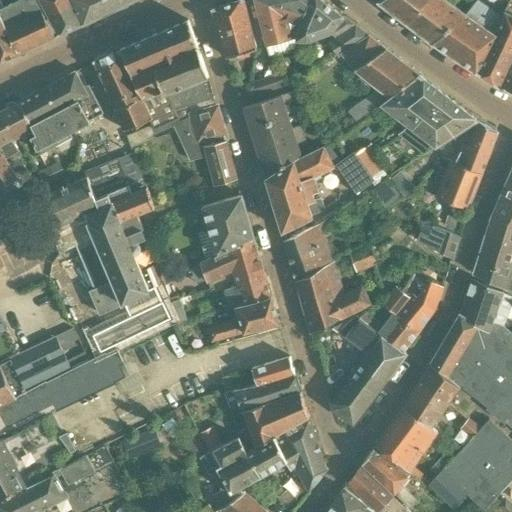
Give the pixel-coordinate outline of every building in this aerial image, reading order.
[(0,0),(0,14),(18,53),(19,54),(37,45),(14,0),(3,6),(0,0)] [(14,0),(37,45),(56,36),(56,35),(55,35),(37,0),(14,0)] [(37,0),(55,35),(56,35),(82,23),(71,0),(37,0)] [(71,0),(82,23),(130,0),(71,0)] [(302,25),(310,0),(254,0),(266,45),(266,46),(268,57),(297,50),(298,41),(299,41),(302,25)] [(319,0),(310,0),(302,25),(299,41),(305,42),(331,33),(343,18),(319,0)] [(379,0),(380,0),(408,22),(428,0),(379,0)] [(466,12),(449,0),(428,0),(408,22),(434,42),(466,12)] [(243,1),(212,10),(220,34),(227,58),(255,49),(249,25),(243,1)] [(494,33),(477,71),(477,72),(500,84),(511,58),(511,14),(503,11),(494,33)] [(494,33),(466,12),(434,42),(477,71),(494,33)] [(0,61),(18,53),(0,14),(0,61)] [(343,18),(331,33),(333,37),(353,24),(343,18)] [(188,21),(120,51),(142,98),(157,91),(160,95),(207,76),(188,21)] [(353,24),(333,37),(334,38),(328,43),(338,58),(341,56),(367,36),(368,36),(355,25),(353,24)] [(386,50),(367,36),(341,56),(354,71),(389,98),(418,76),(386,50)] [(142,98),(120,51),(95,62),(126,130),(148,120),(152,119),(142,98)] [(511,58),(500,84),(511,90),(511,58)] [(284,71),(262,78),(266,92),(289,85),(284,71)] [(59,118),(67,133),(90,121),(89,120),(103,113),(88,85),(84,88),(76,72),(49,86),(52,92),(51,93),(58,107),(56,109),(60,117),(59,118)] [(157,91),(142,98),(152,119),(148,120),(151,126),(152,125),(154,130),(164,126),(172,122),(180,120),(177,110),(213,99),(207,76),(160,95),(157,91)] [(418,76),(389,98),(381,106),(408,127),(447,98),(418,76)] [(262,78),(236,87),(241,101),(266,92),(262,78)] [(52,92),(49,86),(19,102),(37,135),(31,138),(32,139),(31,139),(36,149),(39,155),(70,139),(67,133),(59,118),(60,117),(56,109),(58,107),(51,93),(52,92)] [(250,128),(287,116),(284,105),(293,101),(290,92),(243,107),(250,128)] [(447,98),(408,127),(405,131),(400,135),(424,154),(434,147),(435,148),(451,137),(476,121),(447,98)] [(180,120),(172,122),(176,129),(179,135),(183,134),(192,160),(207,156),(204,146),(225,139),(216,106),(213,99),(177,110),(180,120)] [(1,112),(0,112),(0,146),(22,186),(23,188),(25,194),(26,194),(28,192),(43,186),(39,177),(33,180),(18,157),(22,154),(19,149),(20,148),(15,139),(16,139),(20,145),(31,139),(32,139),(31,138),(37,135),(19,102),(14,104),(11,103),(6,106),(4,110),(1,112)] [(350,111),(357,121),(366,114),(363,109),(354,108),(350,111)] [(291,128),(287,116),(250,128),(266,177),(301,158),(297,146),(306,142),(301,124),(291,128)] [(477,120),(476,121),(451,137),(461,143),(452,160),(481,172),(481,173),(497,131),(477,120)] [(152,126),(126,136),(130,148),(132,147),(156,137),(153,130),(152,126)] [(164,126),(153,130),(156,137),(167,133),(164,126)] [(236,178),(225,139),(204,146),(207,156),(215,185),(236,178)] [(385,165),(370,144),(358,153),(372,173),(385,165)] [(0,197),(3,196),(22,186),(0,146),(0,197)] [(301,158),(266,177),(274,204),(316,183),(313,176),(332,166),(323,147),(301,158)] [(358,153),(354,147),(336,160),(356,190),(375,177),(372,173),(358,153)] [(72,172),(66,175),(54,180),(43,186),(28,192),(37,213),(49,208),(57,227),(62,225),(90,211),(86,203),(107,193),(107,194),(127,185),(118,159),(85,172),(87,176),(76,181),(72,172)] [(481,172),(452,160),(452,161),(450,160),(446,170),(438,167),(433,180),(442,184),(437,198),(467,209),(481,172)] [(59,162),(48,167),(54,180),(66,175),(59,162)] [(37,173),(39,177),(43,186),(54,180),(48,167),(37,173)] [(378,200),(393,186),(386,178),(370,191),(378,200)] [(405,196),(414,188),(407,180),(398,188),(405,196)] [(128,188),(127,185),(107,194),(107,193),(86,203),(90,211),(62,225),(72,246),(81,241),(99,287),(90,291),(99,313),(102,311),(109,326),(128,317),(136,334),(162,323),(148,291),(161,286),(151,263),(140,268),(128,240),(145,233),(141,224),(135,210),(152,203),(144,182),(128,188)] [(511,184),(506,182),(500,197),(511,202),(511,184)] [(316,183),(274,204),(283,230),(319,212),(315,200),(312,192),(319,190),(316,183)] [(241,195),(203,206),(186,211),(188,217),(205,212),(209,229),(197,232),(206,261),(253,238),(241,195)] [(492,214),(492,215),(511,222),(511,202),(500,197),(492,214)] [(306,231),(312,248),(288,257),(295,278),(334,260),(324,230),(340,220),(357,210),(351,201),(335,212),(319,223),(320,225),(306,231)] [(511,222),(492,215),(486,232),(511,240),(511,222)] [(420,230),(417,239),(451,258),(459,235),(460,235),(463,221),(454,218),(454,219),(448,216),(443,229),(433,224),(428,234),(420,230)] [(312,248),(306,231),(283,241),(288,257),(312,248)] [(511,240),(486,232),(481,251),(511,262),(511,240)] [(384,258),(398,245),(386,234),(369,243),(374,259),(384,258)] [(408,236),(398,245),(419,265),(428,254),(408,236)] [(253,238),(206,261),(202,262),(208,281),(207,282),(209,288),(235,278),(233,270),(259,258),(253,238)] [(374,259),(369,243),(347,253),(356,272),(375,265),(374,259)] [(511,262),(481,251),(474,272),(506,286),(505,287),(511,290),(511,277),(509,276),(511,268),(511,262)] [(265,279),(259,258),(233,270),(235,278),(237,286),(265,279)] [(344,293),(334,260),(295,278),(296,281),(310,333),(341,318),(370,303),(362,285),(344,293)] [(404,287),(401,290),(396,286),(382,303),(393,312),(418,331),(433,310),(442,285),(427,277),(414,269),(404,287)] [(472,277),(460,313),(494,335),(511,350),(511,331),(505,326),(493,322),(503,293),(472,277)] [(237,286),(235,278),(209,288),(210,289),(222,284),(229,307),(270,296),(265,279),(237,286)] [(270,296),(229,307),(230,309),(229,309),(233,322),(209,330),(212,341),(244,331),(244,332),(279,322),(270,296)] [(181,306),(168,310),(176,330),(188,326),(181,306)] [(393,312),(378,332),(403,351),(419,331),(418,331),(393,312)] [(435,357),(430,363),(460,386),(487,406),(485,408),(505,424),(506,422),(511,415),(511,350),(494,335),(460,313),(435,357)] [(359,317),(356,320),(352,317),(333,327),(328,334),(351,351),(350,352),(363,361),(360,364),(383,383),(405,354),(402,352),(403,351),(378,332),(359,317)] [(0,366),(55,337),(55,336),(20,353),(6,327),(0,329),(0,366)] [(78,338),(72,328),(55,336),(55,337),(60,347),(78,338)] [(55,337),(0,366),(0,406),(105,354),(105,352),(89,360),(71,369),(55,337)] [(117,348),(105,354),(0,406),(0,439),(45,420),(120,384),(118,380),(129,375),(117,348)] [(67,361),(71,369),(89,360),(85,352),(67,361)] [(289,356),(267,364),(251,369),(257,385),(294,372),(289,356)] [(460,386),(430,363),(420,380),(449,403),(461,387),(459,386),(460,386)] [(383,383),(360,364),(346,382),(341,379),(335,388),(340,391),(331,402),(333,408),(353,423),(383,383)] [(294,372),(257,385),(234,390),(224,391),(230,408),(237,406),(240,411),(245,410),(246,414),(283,396),(299,390),(293,373),(294,373),(294,372)] [(449,403),(420,380),(403,406),(435,434),(437,431),(432,427),(449,403)] [(45,420),(0,439),(0,498),(94,450),(91,443),(123,428),(113,409),(128,402),(120,384),(45,420)] [(251,427),(238,432),(248,450),(273,436),(308,417),(300,390),(299,390),(283,396),(246,414),(251,427)] [(435,434),(403,406),(375,445),(374,445),(409,472),(423,452),(435,434)] [(326,470),(309,417),(308,417),(273,436),(285,461),(291,470),(295,468),(309,491),(326,470)] [(469,417),(461,428),(472,436),(481,426),(469,417)] [(511,511),(511,509),(496,495),(511,477),(511,441),(488,419),(428,484),(454,507),(467,494),(484,510),(486,511),(511,511)] [(213,425),(199,432),(207,448),(221,441),(213,425)] [(123,441),(130,458),(161,445),(155,429),(123,441)] [(205,503),(195,510),(196,511),(219,511),(222,510),(242,493),(239,487),(261,475),(248,450),(238,432),(239,437),(201,457),(220,490),(214,494),(222,507),(215,511),(213,511),(207,502),(205,503)] [(285,461),(273,436),(248,450),(261,475),(285,461)] [(205,452),(199,440),(186,446),(193,459),(205,452)] [(105,445),(94,450),(0,498),(0,506),(3,511),(86,511),(104,504),(129,493),(105,445)] [(368,455),(362,462),(394,494),(410,509),(417,501),(401,485),(408,476),(407,476),(409,472),(374,445),(368,455)] [(394,494),(362,462),(359,465),(360,466),(349,483),(377,511),(376,511),(408,511),(392,496),(394,494)] [(422,473),(413,466),(409,472),(418,479),(422,473)] [(288,489),(278,497),(290,511),(298,502),(288,489)] [(375,511),(345,489),(327,511),(375,511)] [(266,511),(244,492),(242,493),(222,510),(224,511),(266,511)]
